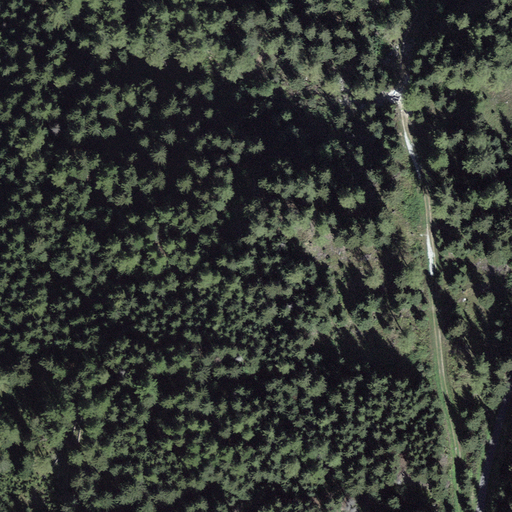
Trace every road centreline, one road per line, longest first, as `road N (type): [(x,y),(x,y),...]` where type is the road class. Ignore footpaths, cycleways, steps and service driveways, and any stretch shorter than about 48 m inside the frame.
road 1 (track): [(428,0),(401,53),(402,113),(425,181),(461,511)]
road 2 (unclassified): [(480,511),(511,376)]
